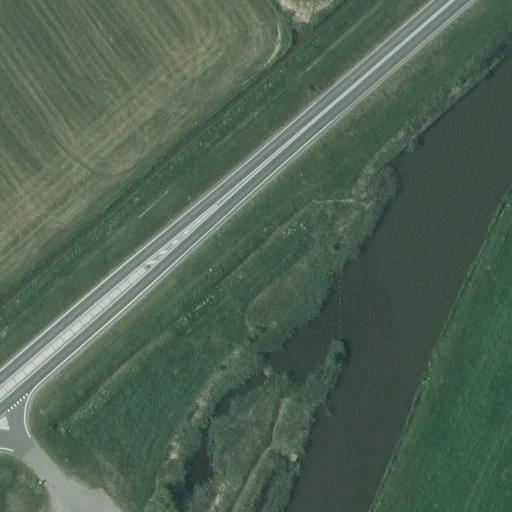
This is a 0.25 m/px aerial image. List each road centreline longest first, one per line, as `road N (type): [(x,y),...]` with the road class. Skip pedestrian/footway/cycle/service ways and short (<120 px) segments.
road 1 (trunk): [(215,206),(452,0)]
road 2 (trunk): [(0,409),(152,275),(215,206)]
road 3 (trunk): [(215,206),(137,260),(0,379)]
